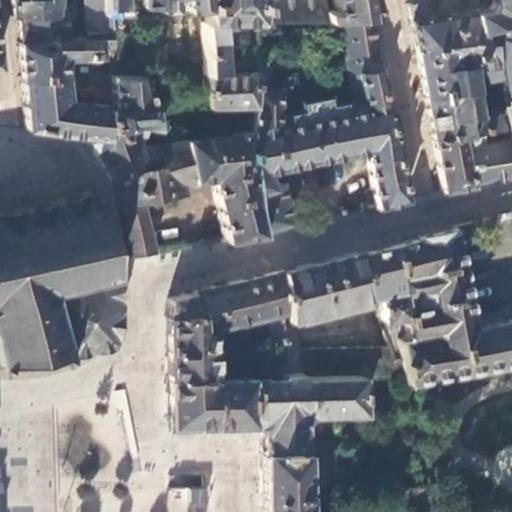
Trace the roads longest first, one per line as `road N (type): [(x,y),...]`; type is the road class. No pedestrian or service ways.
road 1 (residential): [(147,279),(511,195)]
road 2 (residential): [(0,184),(16,151),(46,146),(78,157),(97,181),(118,264),(147,279)]
road 3 (residential): [(232,511),(232,467),(224,453),(157,450),(140,437),(137,358)]
road 4 (residential): [(0,396),(105,379),(137,358)]
